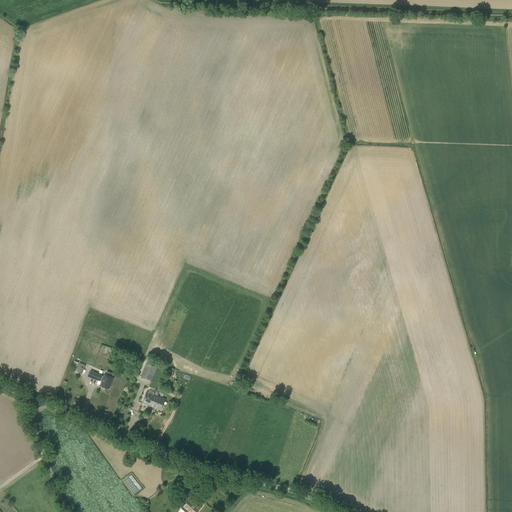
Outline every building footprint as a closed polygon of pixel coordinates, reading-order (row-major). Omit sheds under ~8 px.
[(84,368),(85,365),(79,363),(76,372),(82,374),(84,368)] [(157,367),(146,363),(141,377),(152,381),(157,367)] [(101,376),(102,376),(90,371),(88,376),(99,381),(100,380),(102,381),(100,386),(109,389),(113,378),(105,375),(104,377),(101,376)] [(142,403),(152,407),(154,403),(153,402),(154,400),(152,399),(154,395),(155,393),(149,390),(148,392),(147,392),(142,403)] [(154,395),(152,399),(154,400),(153,402),(154,403),(152,407),(161,410),(165,399),(158,396),(159,391),(157,390),(154,395)] [(182,493),(191,488),(185,479),(176,484),(182,493)] [(188,511),(197,511),(201,508),(191,499),(183,507),(188,511)]
